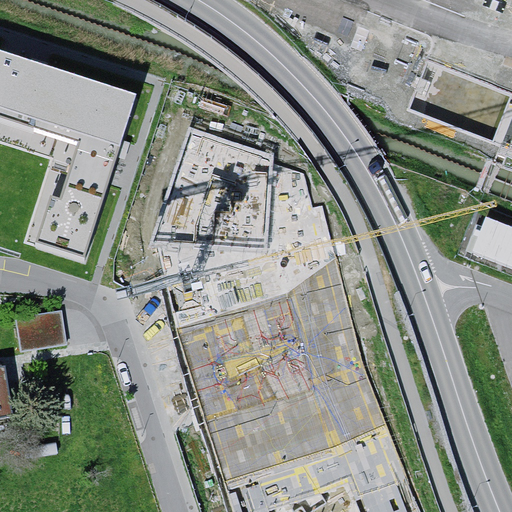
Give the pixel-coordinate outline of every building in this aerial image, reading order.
[(19,62),(0,54),(0,118),(75,145),(40,243),(85,259),(119,162),(140,104),(19,62)] [(271,155),(194,126),(156,246),(267,246),(271,155)] [(511,263),(511,222),(485,212),(471,249),(511,263)] [(288,295),(177,332),(206,421),(314,389),(288,295)] [(61,309),(17,315),(22,347),(66,340),(61,309)] [(0,365),(0,434),(15,432),(5,365),(0,365)] [(223,485),(231,511),(326,511),(303,467),(223,485)]
